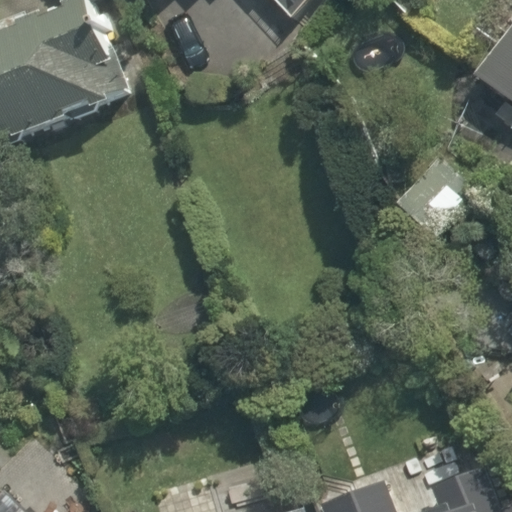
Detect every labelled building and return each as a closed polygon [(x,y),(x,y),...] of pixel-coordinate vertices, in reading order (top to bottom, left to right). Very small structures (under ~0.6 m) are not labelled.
[(0,221),(8,219),(0,197),(0,144),(135,95),(99,0),(72,0),(49,9),(45,0),(8,0),(0,3),(0,221)] [(278,0),(298,19),(315,0),(278,0)] [(511,31),(485,73),(511,91),(511,31)] [(312,507),(298,511),(511,511),(511,450),(510,443),(440,466),(434,446),(321,483),(328,502),(312,507)] [(67,511),(25,471),(0,496),(0,511),(67,511)]
